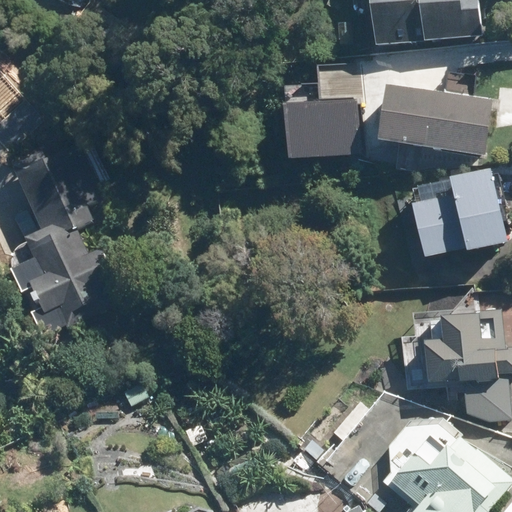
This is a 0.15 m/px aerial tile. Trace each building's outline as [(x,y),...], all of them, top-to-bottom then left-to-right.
[(489,38),(486,0),(384,0),(388,46),(489,38)] [(120,65),(135,42),(97,17),(82,39),(120,65)] [(408,100),(400,135),(497,154),(507,101),(407,81),(403,99),(408,100)] [(96,223),(113,215),(107,200),(115,197),(92,145),(66,157),(62,148),(30,161),(59,228),(47,233),(57,254),(36,263),(45,282),(41,283),(54,313),(57,312),(64,328),(77,323),(77,324),(124,303),(115,283),(132,276),(118,246),(109,250),(96,223)] [(511,178),(508,165),(474,174),(475,181),(469,183),(472,193),(434,202),(436,208),(430,210),(440,250),(445,249),(447,254),(491,243),(492,248),(511,242),(511,178)] [(475,379),(478,413),(496,421),(511,420),(511,326),(511,309),(492,310),(492,312),(456,315),(458,338),(440,339),(444,381),(475,379)] [(20,359),(27,373),(36,368),(30,355),(20,359)] [(203,428),(187,433),(192,445),(207,440),(203,428)] [(511,487),(511,465),(493,448),(491,450),(477,437),(452,464),(438,450),(410,479),(437,504),(428,511),(502,511),(504,511),(496,503),(511,487)] [(326,451),(317,441),(307,449),(316,459),(326,451)] [(382,493),(374,502),(385,511),(387,511),(394,504),(382,493)]
